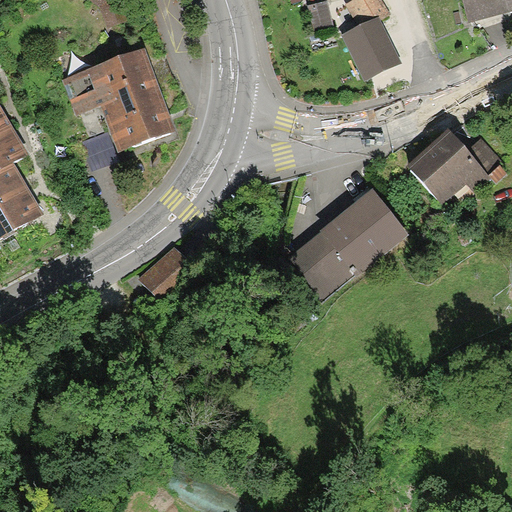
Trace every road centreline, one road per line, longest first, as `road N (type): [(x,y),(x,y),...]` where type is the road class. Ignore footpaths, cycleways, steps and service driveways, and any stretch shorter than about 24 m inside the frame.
road 1 (tertiary): [(228,119),(212,164),(166,220),(0,326)]
road 2 (tertiary): [(511,66),(399,120),(347,134),(283,136),(228,119)]
road 3 (tertiary): [(228,119),(232,54),(221,0)]
